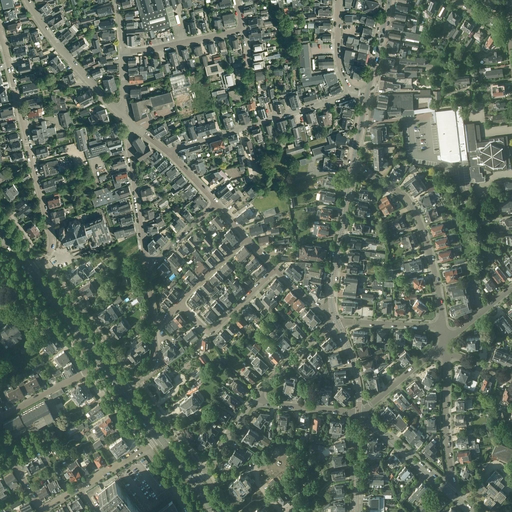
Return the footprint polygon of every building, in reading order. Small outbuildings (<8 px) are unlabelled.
[(1,0),(4,9),(9,8),(14,6),(14,8),(21,6),(20,3),(15,5),(13,5),(13,3),(14,3),(13,0),(1,0)] [(122,0),(124,8),(132,6),(131,2),(133,1),(132,0),(122,0)] [(172,34),(170,24),(165,7),(182,2),(184,8),(192,6),(190,0),(135,0),(144,29),(145,32),(151,30),(154,39),(172,34)] [(356,8),(376,13),(377,8),(378,3),(377,3),(365,0),(365,1),(362,0),(350,0),(351,1),(352,1),(354,2),(353,7),(356,8)] [(430,11),(431,10),(434,11),(437,3),(433,1),(433,0),(429,0),(430,0),(429,0),(427,0),(427,3),(428,3),(428,4),(426,10),(426,11),(429,12),(430,11)] [(484,0),(483,1),(488,4),(488,5),(491,7),(492,7),(494,8),(496,5),(494,3),(495,0),(484,0)] [(397,3),(396,3),(395,6),(396,7),(395,9),(404,11),(403,12),(407,13),(408,9),(410,10),(411,6),(405,5),(397,3)] [(45,5),(39,9),(40,11),(43,15),(43,14),(44,16),(50,12),(52,11),(47,4),(45,5)] [(442,5),(442,6),(437,13),(438,14),(437,16),(441,18),(443,16),(448,8),(442,5)] [(87,11),(88,15),(98,12),(99,16),(112,13),(111,7),(107,8),(107,6),(104,7),(104,8),(97,10),(96,9),(90,10),(87,11)] [(5,12),(7,20),(14,18),(17,17),(15,9),(11,10),(9,10),(5,12)] [(132,11),(125,12),(126,20),(133,19),(133,16),(135,16),(135,11),(132,12),(132,11)] [(394,12),(392,18),(402,20),(404,20),(408,21),(408,22),(416,24),(417,20),(408,18),(409,16),(405,16),(406,14),(403,14),(403,13),(394,12)] [(454,14),(451,12),(447,19),(456,24),(460,16),(457,15),(455,13),(454,14)] [(233,13),(226,14),(229,26),(236,25),(234,16),(233,13)] [(60,14),(54,18),(48,22),(50,26),(64,17),(62,14),(61,15),(60,14)] [(194,21),(194,20),(196,20),(195,15),(192,16),(193,20),(187,21),(188,22),(185,23),(186,29),(189,29),(189,33),(191,33),(196,32),(195,27),(196,27),(195,24),(195,23),(194,21)] [(59,25),(61,24),(66,20),(64,17),(50,26),(53,29),(59,25)] [(105,20),(105,21),(104,21),(104,20),(102,20),(101,20),(101,21),(100,21),(101,28),(99,28),(99,30),(106,28),(106,27),(107,27),(111,26),(114,26),(113,19),(113,18),(108,19),(109,20),(108,20),(107,19),(105,19),(105,20)] [(253,20),(249,20),(249,23),(248,23),(249,26),(250,26),(250,27),(258,25),(261,24),(259,18),(256,19),(256,18),(253,19),(253,20)] [(202,19),(198,19),(201,30),(207,29),(206,25),(207,25),(206,25),(206,22),(203,22),(202,19)] [(465,20),(461,28),(465,31),(464,33),(467,35),(468,33),(469,33),(473,25),(470,23),(469,22),(468,22),(465,20)] [(10,32),(13,31),(14,35),(18,34),(16,26),(18,26),(21,25),(21,22),(17,23),(17,21),(14,22),(14,24),(8,25),(10,32)] [(401,23),(393,22),(391,22),(391,25),(392,26),(391,28),(400,30),(402,30),(404,24),(401,23)] [(361,40),(360,43),(368,44),(370,36),(371,36),(372,29),(364,27),(362,34),(361,37),(360,37),(360,40),(361,40)] [(66,30),(58,37),(65,44),(68,41),(67,40),(74,35),(73,34),(76,32),(71,28),(69,29),(66,31),(66,30)] [(448,36),(450,38),(456,29),(453,28),(448,36)] [(460,31),(457,29),(452,38),(452,39),(453,40),(454,39),(454,40),(460,31)] [(485,34),(480,30),(477,33),(476,33),(474,36),(481,41),(483,38),(483,37),(485,34)] [(33,39),(34,42),(41,39),(43,38),(42,35),(40,36),(40,35),(38,31),(31,33),(30,31),(28,32),(29,36),(30,37),(31,40),(33,39)] [(102,31),(102,36),(103,40),(106,39),(106,40),(115,39),(115,34),(114,31),(102,31)] [(389,37),(405,40),(419,43),(419,41),(428,42),(429,36),(426,35),(415,33),(406,32),(401,31),(401,33),(390,31),(389,37)] [(28,38),(28,36),(27,32),(22,34),(22,35),(11,37),(13,45),(24,43),(23,39),(28,38)] [(127,44),(136,44),(136,43),(140,43),(140,39),(143,39),(143,38),(145,37),(144,33),(139,33),(139,35),(136,35),(127,36),(127,40),(127,44)] [(368,45),(368,44),(360,43),(358,42),(359,39),(354,38),(348,37),(347,41),(346,41),(346,47),(351,48),(352,44),(354,45),(354,48),(358,50),(358,51),(362,52),(363,51),(367,52),(368,45)] [(469,48),(474,39),(470,37),(465,45),(469,48)] [(496,40),(490,37),(489,39),(488,41),(487,41),(484,46),(486,48),(488,45),(491,48),(494,44),(496,45),(498,42),(496,40)] [(234,50),(241,48),(240,44),(239,45),(238,39),(235,39),(234,38),(232,39),(232,40),(231,40),(233,48),(234,50)] [(87,45),(86,43),(85,42),(83,39),(79,42),(78,41),(69,48),(74,55),(83,49),(83,48),(87,45)] [(224,41),(218,42),(220,49),(221,52),(227,51),(226,48),(224,41)] [(206,48),(208,47),(209,52),(210,52),(211,54),(216,53),(216,51),(217,51),(216,48),(215,48),(214,43),(205,45),(206,48)] [(254,51),(263,49),(266,49),(265,43),(253,45),(253,46),(253,48),(253,50),(254,49),(254,51)] [(328,85),(323,74),(311,77),(310,67),(308,44),(303,44),(298,45),(300,68),(301,72),(302,78),(303,86),(319,83),(321,89),(322,88),(328,85)] [(112,45),(105,47),(107,51),(105,51),(106,55),(108,54),(108,55),(112,54),(112,53),(117,51),(116,48),(114,45),(113,46),(112,45)] [(18,47),(14,48),(15,51),(14,51),(15,54),(16,57),(20,56),(22,55),(23,57),(25,57),(25,56),(26,55),(26,54),(27,54),(25,46),(18,48),(18,47)] [(201,46),(193,47),(195,55),(203,54),(201,46)] [(187,49),(181,50),(183,58),(186,58),(186,60),(187,60),(189,69),(194,68),(192,59),(190,59),(189,57),(187,49)] [(402,49),(400,53),(399,56),(404,57),(405,57),(406,54),(409,54),(410,53),(410,51),(409,50),(402,49)] [(355,60),(357,52),(352,50),(351,51),(345,50),(344,58),(345,58),(344,61),(353,63),(354,59),(355,60)] [(488,58),(489,63),(496,62),(496,61),(501,61),(501,55),(499,55),(498,51),(494,52),(495,55),(488,56),(488,58)] [(254,60),(263,58),(266,58),(264,52),(253,54),(253,55),(252,55),(252,57),(253,59),(254,59),(254,60)] [(367,54),(357,52),(355,60),(357,60),(356,61),(360,62),(361,61),(365,62),(367,54)] [(53,66),(61,61),(60,59),(57,56),(50,61),(50,62),(48,63),(50,66),(52,64),(53,66)] [(92,56),(82,60),(86,67),(92,64),(94,67),(99,65),(98,61),(95,62),(92,56)] [(153,57),(150,58),(152,66),(153,66),(153,68),(156,68),(155,65),(159,65),(158,61),(157,61),(156,57),(155,56),(153,57)] [(398,65),(395,65),(395,64),(395,62),(394,61),(394,60),(385,58),(382,71),(387,72),(388,68),(390,68),(389,71),(396,72),(398,65)] [(61,61),(53,66),(54,67),(51,69),(54,73),(57,71),(64,65),(62,62),(61,61)] [(254,69),(263,67),(265,67),(264,61),(253,63),(253,64),(252,64),(252,66),(253,68),(254,69)] [(344,61),(345,64),(347,73),(351,74),(350,77),(355,78),(359,79),(361,77),(363,69),(363,68),(363,67),(360,66),(360,68),(353,66),(353,63),(344,61)] [(22,63),(22,64),(18,64),(20,73),(31,70),(29,62),(25,63),(25,62),(22,63)] [(104,66),(107,66),(108,71),(113,71),(117,70),(117,65),(110,65),(110,66),(108,66),(108,62),(106,62),(101,63),(101,65),(104,65),(104,66)] [(221,62),(205,66),(207,75),(224,71),(221,62)] [(168,63),(161,64),(163,71),(164,73),(170,71),(168,63)] [(140,72),(140,67),(137,67),(137,66),(128,67),(129,74),(138,73),(138,72),(140,72)] [(100,68),(92,72),(94,78),(95,77),(95,79),(99,78),(99,76),(102,74),(104,73),(102,68),(100,69),(100,68)] [(405,76),(413,77),(416,77),(416,72),(417,72),(417,69),(404,68),(404,72),(404,73),(397,73),(382,71),(380,81),(379,86),(387,87),(392,88),(392,89),(396,90),(397,89),(399,89),(410,89),(411,90),(413,89),(413,88),(413,86),(413,84),(412,84),(411,78),(404,78),(405,76)] [(157,71),(154,72),(156,79),(164,77),(162,69),(159,70),(159,69),(157,70),(157,71)] [(219,76),(221,75),(222,81),(234,78),(233,72),(224,74),(223,71),(218,73),(219,76)] [(256,73),(257,80),(265,78),(264,71),(256,73)] [(323,74),(328,85),(329,85),(338,81),(334,72),(323,74)] [(65,76),(62,77),(64,82),(67,81),(68,84),(68,85),(76,82),(72,73),(65,76)] [(186,87),(191,86),(187,73),(170,77),(173,90),(186,86),(186,87)] [(143,82),(142,76),(142,75),(142,74),(134,75),(134,76),(130,76),(130,79),(128,79),(128,82),(130,82),(130,83),(138,82),(143,82)] [(105,80),(104,80),(106,91),(116,88),(113,78),(112,75),(109,75),(110,78),(108,79),(107,77),(104,78),(105,80)] [(469,76),(461,77),(454,77),(455,84),(458,84),(458,87),(462,87),(467,87),(467,83),(470,83),(470,82),(471,82),(471,79),(469,79),(469,76)] [(236,84),(234,78),(222,81),(224,89),(227,88),(227,86),(236,84)] [(27,84),(22,85),(25,95),(38,92),(36,82),(27,84)] [(329,85),(328,85),(322,88),(323,91),(327,89),(329,93),(341,86),(339,83),(330,87),(329,85)] [(492,86),(490,86),(491,95),(493,94),(494,95),(499,94),(499,96),(503,96),(502,94),(503,93),(504,92),(504,90),(503,89),(502,89),(502,86),(496,87),(496,85),(492,86)] [(194,116),(193,110),(186,87),(186,86),(173,90),(172,91),(178,115),(179,116),(180,118),(180,120),(194,116)] [(342,89),(341,86),(329,93),(323,95),(324,98),(330,96),(331,97),(333,95),(333,96),(342,91),(342,89)] [(141,99),(141,96),(141,94),(148,92),(147,87),(139,88),(139,89),(130,89),(131,96),(135,96),(135,99),(137,99),(141,99)] [(229,91),(232,103),(240,101),(244,100),(242,88),(238,89),(236,89),(229,91)] [(74,99),(76,104),(91,96),(89,91),(77,97),(78,98),(74,99)] [(159,110),(168,108),(166,103),(173,101),(170,91),(160,94),(151,96),(150,98),(131,102),(132,106),(135,115),(134,116),(139,124),(146,120),(149,119),(150,120),(153,118),(151,116),(150,112),(148,108),(153,106),(154,106),(156,111),(159,110)] [(292,92),(296,107),(300,106),(299,101),(297,94),(296,91),(292,92)] [(310,96),(312,102),(318,100),(316,94),(315,91),(309,93),(310,96)] [(287,93),(288,96),(291,108),(296,107),(292,92),(291,92),(287,93)] [(227,104),(231,103),(229,93),(218,95),(219,100),(225,98),(227,104)] [(378,107),(414,106),(413,93),(388,94),(388,95),(387,95),(387,96),(379,95),(378,100),(379,100),(379,101),(378,101),(377,105),(378,106),(378,107)] [(93,100),(91,96),(76,104),(78,107),(79,106),(82,105),(82,106),(83,105),(84,107),(93,103),(92,101),(93,100)] [(266,113),(265,108),(266,108),(264,103),(265,103),(268,102),(267,100),(266,96),(263,97),(263,96),(258,97),(260,105),(264,117),(267,116),(266,113)] [(31,106),(31,109),(35,109),(43,107),(42,103),(37,105),(36,98),(26,100),(27,107),(31,106)] [(277,113),(281,112),(278,101),(277,99),(272,100),(274,106),(275,105),(277,113)] [(342,103),(339,104),(338,107),(342,107),(343,106),(344,106),(348,107),(354,108),(355,101),(354,99),(353,99),(350,100),(345,102),(342,103)] [(493,104),(494,107),(493,107),(494,111),(497,111),(497,110),(497,109),(498,110),(500,110),(501,109),(505,109),(505,108),(506,108),(506,106),(505,105),(505,102),(499,103),(499,102),(496,102),(496,103),(493,104)] [(59,109),(60,113),(66,112),(66,108),(65,104),(57,105),(58,108),(58,109),(59,109)] [(435,117),(440,154),(460,152),(459,151),(463,151),(463,156),(467,156),(461,105),(454,106),(454,109),(435,111),(435,117)] [(401,115),(414,115),(414,106),(378,107),(378,109),(377,108),(374,108),(372,117),(373,118),(384,119),(383,119),(384,119),(389,119),(389,118),(388,116),(401,115)] [(42,108),(38,109),(30,110),(30,113),(29,113),(30,118),(39,116),(39,115),(42,115),(41,111),(43,111),(42,108)] [(343,109),(341,108),(340,112),(343,113),(342,116),(351,118),(351,117),(352,117),(352,115),(351,114),(352,111),(347,110),(347,109),(343,108),(343,109)] [(97,114),(91,116),(93,123),(99,121),(100,123),(109,120),(105,109),(96,112),(97,114)] [(13,111),(0,113),(0,119),(3,119),(15,116),(13,111)] [(66,112),(60,113),(63,127),(72,125),(69,111),(66,112)] [(246,112),(242,113),(245,122),(249,121),(249,120),(251,120),(250,116),(249,117),(248,114),(247,114),(246,112)] [(209,124),(211,132),(217,130),(214,122),(212,123),(210,118),(212,117),(211,113),(206,115),(209,124)] [(228,113),(222,115),(225,124),(224,125),(224,127),(225,127),(226,127),(226,129),(234,126),(231,117),(230,117),(229,114),(228,113)] [(313,124),(310,113),(305,114),(308,123),(309,126),(313,124)] [(329,114),(324,115),(326,124),(332,122),(329,114)] [(326,124),(324,115),(318,117),(321,125),(326,124)] [(499,115),(493,116),(493,122),(499,122),(499,123),(500,123),(500,122),(507,121),(506,115),(499,115)] [(302,142),(298,127),(296,127),(296,126),(294,118),(288,119),(290,129),(292,128),(294,137),(295,143),(296,146),(302,145),(302,142)] [(350,119),(343,118),(341,127),(349,128),(350,119)] [(202,123),(201,120),(198,121),(199,126),(197,127),(198,130),(200,135),(206,134),(202,123)] [(202,123),(206,134),(211,132),(209,124),(205,125),(205,122),(204,120),(201,120),(202,123)] [(283,121),(277,123),(279,128),(278,128),(278,130),(279,133),(286,131),(284,125),(287,124),(286,120),(283,121)] [(33,136),(56,132),(55,127),(46,129),(46,128),(46,127),(45,121),(41,122),(42,125),(36,126),(36,129),(32,130),(33,134),(33,136)] [(7,125),(4,126),(5,131),(8,131),(16,129),(16,128),(16,126),(15,126),(15,123),(7,125)] [(155,134),(167,127),(165,123),(163,124),(162,124),(152,130),(155,134)] [(480,141),(480,134),(479,126),(474,127),(474,123),(464,124),(469,160),(470,160),(471,167),(469,167),(471,178),(473,178),(475,179),(475,182),(485,181),(485,177),(482,177),(482,173),(480,173),(479,166),(481,166),(481,167),(489,170),(507,168),(507,170),(511,169),(511,168),(511,166),(511,155),(509,155),(509,149),(510,149),(508,136),(489,138),(489,140),(480,141)] [(276,135),(274,136),(273,133),(274,133),(271,124),(265,126),(268,134),(270,134),(271,137),(272,137),(274,143),(278,141),(277,138),(276,135)] [(104,135),(118,130),(116,125),(108,128),(108,129),(107,130),(108,131),(103,132),(104,135)] [(193,125),(187,127),(188,132),(190,139),(196,137),(194,130),(193,125)] [(298,127),(302,142),(307,140),(304,126),(298,127)] [(84,135),(87,134),(85,127),(74,130),(79,151),(87,149),(84,135)] [(167,127),(155,134),(157,138),(167,133),(168,135),(171,133),(169,131),(167,127)] [(264,136),(262,137),(261,134),(260,128),(256,129),(252,131),(254,136),(255,136),(256,139),(257,139),(258,144),(261,143),(266,142),(264,136)] [(323,130),(315,133),(317,139),(324,136),(323,130)] [(48,138),(48,137),(51,136),(51,134),(56,133),(56,132),(33,136),(34,138),(35,143),(41,141),(42,144),(45,143),(45,140),(48,140),(48,138)] [(346,132),(344,132),(344,133),(342,132),(342,135),(343,135),(343,136),(340,135),(340,133),(338,133),(337,134),(336,135),(334,135),(333,136),(330,136),(330,139),(333,139),(335,139),(336,139),(336,142),(345,144),(345,143),(346,143),(346,141),(345,140),(346,139),(346,137),(347,136),(348,133),(347,132),(346,132)] [(10,135),(6,136),(8,142),(11,141),(19,139),(18,138),(19,138),(19,136),(18,136),(17,133),(10,135)] [(68,138),(67,133),(56,135),(58,141),(68,138)] [(167,143),(178,137),(176,133),(165,139),(167,143)] [(228,137),(230,144),(231,145),(235,144),(234,142),(239,141),(237,134),(234,135),(231,136),(230,136),(228,137)] [(139,137),(136,139),(133,140),(134,142),(133,143),(138,150),(135,152),(140,160),(146,156),(149,154),(153,152),(148,144),(145,146),(143,142),(141,138),(140,138),(139,137)] [(169,147),(174,145),(181,141),(178,137),(167,143),(169,147)] [(103,154),(107,153),(108,156),(122,152),(122,150),(123,150),(123,146),(122,146),(121,144),(122,144),(122,140),(121,140),(121,139),(112,142),(111,140),(89,147),(91,154),(102,151),(103,154)] [(216,141),(219,148),(225,147),(224,145),(222,139),(221,139),(219,139),(219,140),(216,141)] [(254,154),(250,140),(244,142),(247,152),(248,152),(249,155),(254,154)] [(219,148),(216,141),(214,142),(213,141),(212,142),(211,142),(210,143),(213,150),(219,148)] [(12,144),(8,145),(10,151),(13,150),(21,148),(21,147),(21,145),(20,145),(19,142),(12,144)] [(336,144),(335,144),(335,143),(324,146),(326,152),(335,149),(335,147),(336,147),(336,144)] [(201,150),(200,145),(189,149),(189,148),(181,151),(179,152),(181,157),(191,154),(191,153),(201,150)] [(225,150),(220,151),(220,154),(229,151),(228,145),(228,146),(225,147),(225,148),(224,148),(225,150)] [(302,145),(296,146),(286,149),(287,155),(304,150),(303,145),(302,145)] [(324,146),(324,145),(312,149),(314,155),(326,152),(324,146)] [(242,147),(237,149),(239,157),(238,157),(240,164),(246,162),(244,155),(244,156),(242,147)] [(338,149),(335,149),(335,152),(337,152),(336,156),(343,157),(345,150),(338,149)] [(14,154),(11,155),(12,158),(13,161),(15,161),(24,159),(23,158),(24,157),(23,156),(23,155),(22,152),(17,154),(16,153),(13,153),(14,154)] [(149,154),(146,156),(140,160),(142,163),(145,160),(148,163),(150,161),(150,162),(153,164),(163,157),(162,155),(160,153),(159,155),(156,152),(150,156),(149,154)] [(325,158),(325,157),(328,157),(327,152),(304,159),(306,164),(325,158)] [(333,159),(332,159),(325,158),(323,170),(333,172),(333,170),(337,170),(337,169),(341,169),(341,164),(342,164),(342,160),(338,160),(339,158),(333,157),(333,159)] [(116,159),(112,160),(115,168),(126,165),(124,159),(117,161),(116,159)] [(387,159),(384,159),(374,160),(374,168),(384,168),(384,167),(387,167),(387,162),(387,159)] [(47,163),(39,165),(42,176),(49,174),(49,175),(60,173),(57,160),(47,162),(47,163)] [(160,165),(158,167),(157,167),(162,173),(165,170),(172,164),(170,161),(168,163),(166,160),(160,164),(160,165)] [(203,162),(200,162),(199,163),(192,165),(193,168),(193,170),(204,167),(203,162)] [(169,181),(172,179),(180,173),(174,166),(166,173),(168,175),(166,177),(169,181)] [(144,177),(148,174),(150,177),(152,180),(158,176),(152,167),(151,167),(152,169),(150,170),(149,170),(146,172),(142,175),(144,177)] [(398,169),(395,167),(393,169),(389,176),(390,177),(390,178),(391,179),(393,178),(395,180),(397,176),(398,177),(401,173),(400,173),(402,171),(398,169)] [(27,171),(20,176),(23,181),(31,177),(27,171)] [(221,177),(219,174),(216,177),(213,173),(207,179),(211,184),(216,179),(217,180),(221,177)] [(411,187),(421,180),(416,173),(414,175),(405,181),(405,182),(403,183),(406,186),(407,185),(408,185),(409,184),(411,187)] [(181,174),(175,179),(174,181),(179,187),(180,186),(181,186),(187,181),(181,174)] [(62,176),(58,177),(54,178),(43,182),(46,191),(57,188),(60,187),(58,182),(55,183),(55,182),(63,179),(62,176)] [(121,184),(120,182),(121,182),(122,183),(123,182),(124,181),(128,180),(128,179),(127,176),(114,179),(113,179),(115,185),(121,184)] [(322,185),(324,186),(326,186),(336,188),(336,187),(336,186),(338,178),(337,178),(328,177),(327,176),(327,180),(323,179),(322,185)] [(272,182),(273,190),(282,188),(280,180),(272,182)] [(426,187),(421,180),(411,187),(414,191),(413,191),(413,193),(414,194),(415,195),(424,189),(424,188),(426,187)] [(505,184),(502,184),(503,185),(501,185),(501,181),(495,182),(496,187),(501,186),(502,190),(506,190),(507,190),(509,190),(509,189),(511,189),(511,182),(508,183),(508,182),(505,182),(505,184)] [(494,182),(491,182),(495,198),(476,205),(474,184),(471,185),(473,209),(498,199),(494,182)] [(3,191),(2,192),(8,200),(10,199),(10,200),(15,196),(14,196),(19,192),(13,183),(8,187),(7,187),(3,190),(3,191)] [(190,184),(183,190),(179,194),(185,201),(196,191),(190,184)] [(254,185),(246,191),(251,197),(252,197),(252,198),(260,192),(259,191),(254,185)] [(360,193),(359,198),(368,200),(369,200),(372,200),(373,196),(370,195),(371,190),(365,189),(366,186),(361,185),(361,188),(360,188),(360,192),(360,193)] [(95,196),(91,197),(95,207),(119,198),(131,194),(128,186),(119,190),(115,191),(116,194),(112,195),(110,190),(105,192),(95,196)] [(180,187),(172,192),(174,196),(180,192),(179,191),(183,189),(182,186),(180,187)] [(231,186),(228,188),(226,186),(217,194),(220,197),(229,189),(231,191),(234,189),(231,186)] [(229,189),(220,197),(222,200),(226,197),(229,201),(233,197),(236,200),(240,196),(236,191),(238,190),(236,187),(234,189),(231,191),(229,189)] [(150,188),(141,190),(143,200),(153,198),(150,188)] [(321,191),(320,195),(319,200),(324,201),(324,203),(328,204),(328,202),(333,203),(334,203),(334,202),(334,200),(335,196),(335,194),(335,193),(325,191),(321,191)] [(420,203),(431,200),(433,199),(432,198),(435,197),(433,192),(431,193),(431,192),(428,194),(419,198),(420,201),(420,203)] [(55,194),(56,196),(54,196),(55,197),(48,199),(50,208),(61,205),(59,196),(59,193),(55,194)] [(194,208),(203,199),(200,195),(193,201),(195,203),(192,206),(194,208)] [(431,200),(420,203),(421,204),(422,207),(428,205),(428,206),(436,203),(435,200),(439,199),(443,198),(442,195),(434,198),(434,199),(431,200)] [(386,196),(381,199),(382,202),(379,204),(382,208),(385,213),(387,212),(388,212),(389,214),(392,212),(391,210),(394,208),(393,208),(395,207),(395,205),(394,204),(393,203),(391,204),(390,202),(391,201),(391,200),(390,199),(389,199),(388,199),(386,196)] [(169,202),(165,197),(157,202),(160,208),(169,202)] [(25,199),(15,207),(18,211),(18,212),(20,216),(21,215),(22,217),(26,214),(25,212),(32,207),(32,206),(33,205),(31,203),(30,204),(30,203),(29,204),(25,199)] [(203,199),(194,208),(196,210),(199,207),(201,209),(207,203),(203,199)] [(129,201),(118,206),(117,205),(111,207),(113,212),(115,211),(130,206),(129,201)] [(508,212),(511,211),(511,202),(511,201),(502,202),(503,210),(507,210),(508,212)] [(366,216),(369,217),(370,213),(369,213),(370,209),(367,209),(367,208),(368,206),(358,204),(357,210),(356,210),(355,214),(356,215),(355,217),(360,218),(360,215),(366,216)] [(130,206),(115,211),(116,214),(120,213),(121,214),(132,210),(130,206)] [(435,207),(426,211),(427,214),(428,217),(429,220),(430,220),(430,222),(434,220),(433,219),(439,217),(435,207)] [(58,209),(58,211),(56,212),(56,211),(51,212),(54,222),(58,221),(58,220),(66,218),(63,210),(61,211),(60,208),(58,209)] [(263,212),(265,218),(276,214),(274,208),(263,212)] [(332,210),(322,208),(321,211),(318,210),(316,218),(320,219),(320,218),(321,218),(331,220),(332,210)] [(154,209),(151,209),(144,210),(145,218),(153,217),(155,216),(154,209)] [(180,216),(177,213),(174,209),(172,211),(177,216),(173,219),(174,220),(172,222),(174,224),(173,224),(178,230),(182,226),(185,224),(179,217),(180,216)] [(185,209),(183,211),(180,213),(182,215),(188,221),(191,218),(190,217),(192,216),(187,210),(185,209)] [(246,210),(237,217),(242,224),(251,217),(246,210)] [(89,236),(88,236),(91,241),(92,243),(94,244),(96,244),(97,248),(113,242),(108,229),(108,228),(107,226),(106,226),(101,212),(83,219),(85,224),(85,225),(89,236)] [(118,219),(119,222),(132,218),(131,214),(120,218),(118,219)] [(394,220),(395,222),(393,222),(394,223),(393,224),(394,226),(395,225),(396,225),(404,221),(405,221),(404,219),(402,214),(397,217),(398,218),(394,220)] [(209,229),(221,219),(218,215),(211,220),(213,222),(207,227),(209,229)] [(274,220),(273,216),(264,219),(265,223),(261,224),(250,227),(251,231),(265,228),(267,227),(266,224),(275,221),(274,220)] [(160,217),(157,219),(155,220),(159,226),(164,222),(162,220),(160,217)] [(134,223),(132,218),(119,222),(120,227),(123,226),(134,223)] [(225,223),(221,219),(209,229),(211,231),(217,227),(218,229),(225,223)] [(501,227),(503,227),(504,230),(511,228),(511,219),(506,220),(506,223),(503,224),(501,224),(501,227)] [(88,236),(89,236),(85,225),(84,224),(81,225),(81,224),(80,225),(80,222),(75,220),(70,222),(68,227),(67,227),(65,228),(64,227),(60,228),(62,236),(61,237),(62,241),(63,241),(64,241),(66,244),(67,247),(67,246),(68,248),(68,249),(69,249),(70,249),(71,248),(71,247),(70,245),(74,244),(79,246),(84,244),(86,240),(86,239),(86,237),(88,236)] [(396,225),(395,225),(398,232),(403,229),(402,228),(407,226),(406,225),(404,221),(396,225)] [(363,232),(366,232),(369,233),(370,227),(364,226),(364,224),(360,223),(360,224),(354,223),(354,225),(353,230),(352,232),(359,234),(359,231),(363,232)] [(27,229),(32,236),(35,234),(37,236),(40,234),(38,232),(39,231),(34,224),(27,229)] [(157,227),(156,227),(156,224),(152,224),(152,225),(146,226),(147,234),(155,233),(158,233),(157,227)] [(432,233),(433,234),(434,235),(445,231),(443,224),(431,227),(432,230),(431,231),(432,233)] [(124,238),(123,235),(135,232),(134,225),(123,228),(114,231),(117,237),(118,241),(124,238)] [(329,227),(314,225),(313,234),(319,235),(318,237),(321,238),(322,236),(328,237),(329,227)] [(264,232),(263,232),(268,230),(267,227),(265,228),(251,231),(252,236),(264,232)] [(223,239),(223,240),(225,242),(234,234),(230,229),(224,234),(226,237),(223,239)] [(191,236),(188,239),(194,245),(197,243),(196,242),(198,241),(199,243),(201,241),(200,239),(195,233),(191,237),(191,236)] [(235,235),(234,234),(225,242),(227,244),(230,241),(233,245),(238,241),(238,239),(235,235)] [(155,241),(157,243),(161,246),(167,241),(168,239),(166,236),(164,238),(162,235),(162,236),(158,239),(157,240),(156,240),(156,239),(154,237),(154,238),(156,240),(155,241)] [(206,236),(202,238),(209,246),(212,243),(206,236)] [(271,236),(268,236),(259,238),(260,245),(270,243),(269,242),(272,242),(272,239),(272,237),(271,238),(271,236)] [(436,246),(437,247),(437,248),(449,244),(447,237),(435,240),(436,243),(435,244),(436,246)] [(153,239),(148,244),(149,250),(157,243),(155,241),(154,241),(153,239)] [(361,240),(351,239),(351,243),(351,247),(360,248),(362,249),(363,244),(366,244),(370,244),(370,245),(374,246),(375,240),(366,239),(365,241),(361,241),(361,240)] [(227,244),(225,242),(223,240),(220,243),(221,244),(219,246),(225,253),(230,249),(226,245),(227,244)] [(157,243),(149,250),(149,252),(152,255),(153,254),(153,255),(155,253),(155,252),(159,249),(161,247),(160,247),(161,246),(157,243)] [(186,243),(184,244),(180,247),(176,249),(183,256),(186,253),(187,252),(188,253),(190,251),(189,250),(189,249),(187,246),(188,245),(186,243)] [(326,250),(320,249),(321,246),(316,245),(315,246),(314,245),(314,247),(300,244),(299,248),(301,249),(299,258),(308,259),(308,257),(318,258),(324,259),(326,250)] [(244,246),(241,249),(235,254),(236,255),(234,257),(237,260),(242,254),(241,253),(246,248),(244,246)] [(212,253),(218,259),(223,255),(217,249),(215,250),(214,248),(212,250),(213,252),(212,253)] [(242,254),(237,260),(238,261),(241,259),(242,261),(245,258),(250,253),(246,248),(241,253),(242,254)] [(439,259),(441,260),(441,261),(453,257),(451,250),(439,253),(440,256),(439,257),(439,259)] [(350,256),(349,258),(349,260),(358,261),(360,261),(362,254),(359,253),(349,252),(349,255),(350,256)] [(173,253),(170,256),(180,267),(185,262),(179,256),(178,258),(173,253)] [(490,253),(488,255),(494,262),(496,260),(490,253)] [(205,260),(211,266),(215,262),(210,256),(208,258),(206,256),(205,255),(203,257),(206,260),(205,260)] [(173,272),(176,270),(177,269),(180,267),(170,256),(167,259),(172,264),(170,266),(172,268),(171,269),(173,272)] [(199,265),(195,269),(200,275),(208,269),(202,263),(200,261),(202,259),(201,258),(199,256),(194,260),(196,262),(198,261),(199,262),(197,264),(199,265)] [(246,265),(248,268),(250,270),(256,265),(257,266),(260,263),(259,262),(254,257),(246,265)] [(409,262),(407,263),(409,271),(411,270),(417,269),(418,271),(422,270),(421,268),(422,268),(421,263),(420,259),(409,262)] [(287,273),(290,276),(300,266),(301,265),(301,262),(295,262),(295,265),(296,266),(294,268),(290,264),(285,271),(287,273)] [(163,263),(157,269),(159,271),(163,275),(165,277),(167,275),(165,272),(169,269),(163,263)] [(224,266),(230,272),(232,269),(226,263),(224,266)] [(306,263),(305,269),(322,272),(323,268),(318,267),(316,267),(316,265),(312,265),(312,266),(311,266),(311,263),(306,263)] [(357,265),(347,264),(347,268),(348,268),(347,272),(356,273),(358,274),(360,266),(357,266),(357,265)] [(126,265),(120,266),(121,270),(122,270),(124,284),(131,282),(129,269),(127,269),(126,265)] [(230,272),(224,266),(223,265),(220,268),(226,275),(230,272)] [(262,265),(252,274),(257,278),(266,269),(262,265)] [(99,266),(96,268),(89,273),(85,268),(81,271),(78,267),(69,274),(76,284),(86,276),(87,279),(98,271),(101,268),(99,266)] [(302,268),(300,266),(290,276),(294,279),(297,282),(302,276),(302,275),(299,272),(302,268)] [(499,268),(498,266),(495,269),(497,271),(496,271),(495,271),(494,271),(493,270),(490,272),(492,274),(491,275),(498,283),(502,279),(503,280),(504,280),(506,278),(506,277),(499,268)] [(450,269),(445,270),(445,271),(443,271),(444,275),(446,275),(447,275),(448,281),(458,278),(457,273),(462,272),(461,267),(456,268),(452,269),(450,269)] [(322,276),(322,272),(305,269),(304,277),(309,278),(310,278),(310,277),(321,278),(322,276)] [(188,281),(191,284),(194,282),(194,281),(198,278),(192,272),(191,272),(190,270),(185,275),(186,277),(183,280),(186,283),(188,281)] [(214,275),(210,279),(215,285),(216,285),(217,287),(217,286),(220,284),(218,282),(219,281),(220,281),(221,282),(224,279),(223,278),(217,272),(213,275),(214,275)] [(492,281),(488,276),(485,278),(487,280),(484,282),(487,286),(486,288),(488,291),(490,290),(492,290),(493,288),(493,287),(495,286),(492,281)] [(230,280),(242,292),(245,289),(239,284),(236,280),(235,281),(233,278),(234,277),(232,279),(230,280)] [(246,277),(241,281),(246,286),(250,282),(246,277)] [(303,284),(306,284),(306,286),(307,290),(309,293),(311,292),(316,301),(320,298),(324,296),(323,295),(324,294),(321,290),(322,284),(320,284),(321,279),(314,278),(314,279),(310,278),(309,278),(304,277),(303,284)] [(346,282),(346,286),(359,288),(360,279),(357,279),(357,278),(345,277),(345,281),(346,282)] [(410,279),(408,280),(408,284),(410,283),(410,284),(413,284),(413,283),(414,283),(415,287),(418,286),(418,289),(423,288),(422,286),(425,285),(424,280),(423,278),(417,279),(417,277),(410,279)] [(383,279),(373,278),(372,286),(382,288),(383,279)] [(80,291),(82,292),(83,291),(87,297),(93,293),(95,292),(99,290),(100,289),(94,279),(91,281),(80,287),(79,289),(80,291)] [(266,292),(269,295),(280,282),(278,280),(278,281),(276,279),(269,287),(270,288),(266,292)] [(228,282),(231,285),(234,289),(233,290),(238,296),(242,292),(230,280),(229,281),(228,282)] [(470,281),(465,283),(461,283),(448,286),(446,287),(447,291),(449,291),(450,291),(451,297),(463,294),(464,297),(462,297),(463,304),(462,304),(450,308),(452,312),(451,313),(452,315),(453,316),(455,315),(455,316),(467,311),(467,312),(472,310),(471,306),(475,303),(470,281)] [(206,282),(201,286),(207,293),(210,291),(214,295),(217,292),(213,288),(212,289),(206,282)] [(280,282),(269,295),(272,297),(276,293),(277,295),(280,292),(279,290),(280,289),(281,289),(282,289),(284,288),(283,288),(283,287),(283,286),(283,285),(281,283),(280,282)] [(359,288),(346,286),(345,290),(344,290),(343,295),(355,296),(358,296),(359,288)] [(170,293),(175,298),(179,293),(174,288),(170,293)] [(95,292),(93,293),(95,296),(87,301),(91,309),(108,299),(104,291),(97,295),(95,292)] [(191,297),(192,298),(196,303),(202,298),(196,291),(194,293),(195,294),(191,297)] [(224,296),(231,303),(235,299),(229,293),(227,291),(223,295),(224,296)] [(286,302),(287,300),(290,303),(293,299),(295,300),(297,298),(296,296),(290,292),(283,300),(286,302)] [(163,294),(171,302),(175,298),(170,293),(168,295),(165,293),(163,294)] [(259,298),(266,305),(271,300),(265,293),(259,298)] [(159,300),(162,302),(166,307),(171,303),(171,302),(163,294),(162,296),(163,297),(159,300)] [(120,296),(113,300),(115,304),(122,300),(120,296)] [(231,303),(224,296),(223,297),(222,296),(219,298),(221,300),(227,307),(231,303)] [(196,303),(192,298),(188,301),(194,309),(199,304),(201,306),(207,301),(205,299),(204,300),(203,299),(202,298),(196,303)] [(273,298),(271,300),(266,305),(270,310),(277,303),(276,301),(273,298)] [(257,299),(252,303),(258,309),(259,310),(261,309),(260,307),(262,305),(257,299)] [(298,299),(293,306),(298,310),(302,306),(303,308),(305,305),(304,304),(304,303),(298,299)] [(361,302),(361,299),(356,299),(356,302),(355,301),(342,300),(342,305),(343,305),(343,310),(343,313),(348,313),(348,310),(349,310),(349,311),(354,311),(354,306),(358,306),(358,302),(361,302)] [(384,302),(383,302),(382,311),(391,311),(392,302),(392,300),(384,299),(384,302)] [(215,300),(210,305),(212,307),(218,313),(219,313),(220,313),(222,312),(221,310),(224,308),(217,302),(215,300)] [(423,304),(418,300),(412,307),(412,308),(414,309),(415,309),(418,312),(422,314),(425,310),(427,312),(429,308),(427,307),(427,306),(424,304),(423,304)] [(401,301),(396,301),(396,304),(395,304),(395,313),(396,314),(398,314),(399,313),(405,313),(408,313),(408,309),(406,309),(406,308),(406,307),(406,304),(405,304),(405,303),(402,303),(402,304),(400,304),(401,301)] [(100,318),(101,319),(116,309),(115,306),(114,306),(112,304),(111,305),(107,307),(108,308),(106,309),(98,314),(100,318)] [(245,308),(246,309),(254,318),(256,320),(258,318),(256,316),(257,316),(255,314),(256,312),(249,305),(245,308)] [(285,313),(277,305),(275,307),(274,308),(282,316),(285,313)] [(116,309),(101,319),(102,321),(105,324),(113,319),(112,318),(114,317),(115,318),(118,316),(119,315),(118,312),(116,309)] [(254,318),(246,309),(243,313),(246,316),(245,317),(248,320),(249,319),(251,321),(254,318),(256,320),(254,318)] [(305,309),(303,311),(317,324),(321,320),(322,318),(320,315),(318,317),(314,313),(312,312),(310,309),(308,312),(305,309)] [(215,318),(215,317),(216,316),(211,311),(210,311),(209,310),(203,315),(205,317),(204,317),(209,322),(210,321),(211,322),(215,318)] [(300,314),(303,317),(302,317),(306,321),(310,325),(309,327),(311,329),(313,328),(317,324),(303,311),(300,314)] [(174,318),(174,319),(180,326),(181,327),(187,323),(179,314),(174,318)] [(239,316),(235,320),(238,323),(237,324),(240,327),(243,325),(245,327),(248,325),(245,322),(239,316)] [(511,332),(511,329),(511,328),(503,316),(499,319),(495,321),(495,322),(493,324),(496,326),(497,325),(500,329),(501,328),(503,332),(507,329),(509,331),(511,333),(511,332)] [(180,326),(174,319),(169,323),(165,326),(170,332),(176,328),(176,329),(180,326)] [(0,338),(4,343),(7,347),(10,344),(23,335),(19,330),(19,329),(16,325),(16,326),(12,320),(0,329),(0,338)] [(123,320),(121,321),(121,320),(115,325),(115,324),(110,328),(112,330),(112,331),(110,332),(113,336),(115,334),(117,337),(121,333),(127,328),(124,324),(125,323),(123,320)] [(259,321),(256,324),(263,332),(266,329),(259,321)] [(294,322),(291,325),(290,324),(285,328),(289,333),(291,331),(297,337),(299,340),(302,337),(301,336),(304,333),(296,324),(294,322)] [(231,324),(226,328),(231,334),(233,336),(238,331),(236,330),(236,329),(231,324)] [(187,342),(189,340),(190,340),(191,339),(193,338),(192,338),(196,335),(192,330),(185,335),(183,337),(187,342)] [(219,335),(226,343),(232,337),(230,335),(229,336),(228,335),(224,331),(219,335)] [(365,332),(354,331),(354,332),(353,332),(353,335),(354,336),(354,340),(354,343),(359,343),(359,340),(364,341),(365,340),(367,340),(367,333),(365,332)] [(386,332),(378,332),(377,341),(381,341),(381,343),(385,343),(385,341),(386,332)] [(397,333),(394,333),(394,337),(396,337),(396,343),(401,343),(401,345),(404,345),(404,343),(405,343),(405,338),(404,338),(404,333),(401,333),(397,332),(397,333)] [(277,334),(272,338),(278,345),(280,343),(283,346),(281,348),(283,350),(285,349),(289,345),(290,346),(290,345),(291,347),(294,344),(292,343),(293,343),(284,333),(280,337),(277,334)] [(41,345),(42,345),(50,339),(50,338),(47,335),(43,338),(42,336),(37,340),(41,345)] [(226,343),(219,335),(213,340),(218,345),(220,347),(224,345),(224,344),(226,343)] [(414,335),(412,335),(411,339),(414,339),(413,343),(419,344),(419,345),(423,346),(423,345),(426,346),(427,342),(426,341),(426,337),(414,335)] [(61,347),(52,336),(50,338),(50,339),(42,345),(43,347),(42,348),(44,352),(46,351),(49,354),(57,348),(58,349),(61,347)] [(139,342),(127,351),(130,354),(128,356),(131,360),(133,358),(136,362),(140,359),(139,358),(141,357),(140,355),(149,348),(143,340),(144,339),(142,337),(138,340),(139,342)] [(331,349),(333,348),(336,344),(333,341),(333,340),(330,337),(326,341),(325,341),(321,345),(324,348),(323,349),(326,351),(328,350),(329,351),(331,349)] [(481,347),(481,343),(481,338),(477,338),(466,339),(466,342),(463,342),(463,344),(464,346),(467,346),(467,349),(477,348),(481,347)] [(252,346),(258,351),(261,348),(255,342),(252,346)] [(23,354),(31,348),(27,343),(20,349),(23,354)] [(160,356),(161,357),(166,362),(167,361),(169,364),(173,361),(172,359),(170,358),(172,357),(174,360),(179,356),(176,353),(176,352),(174,350),(175,349),(174,347),(172,348),(169,345),(169,346),(168,345),(168,344),(161,351),(164,353),(160,356)] [(365,346),(360,347),(360,349),(359,350),(359,352),(359,353),(359,355),(361,356),(361,358),(372,354),(369,346),(365,347),(365,346)] [(497,347),(496,349),(493,355),(492,355),(491,358),(492,358),(492,359),(498,361),(502,352),(503,348),(497,347)] [(271,349),(269,351),(271,353),(269,355),(272,359),(270,361),(273,364),(275,362),(281,357),(279,355),(279,354),(277,352),(276,352),(274,350),(273,351),(271,349)] [(404,350),(398,355),(399,357),(403,362),(401,363),(404,366),(405,364),(406,365),(409,362),(411,362),(413,361),(413,360),(412,360),(413,360),(406,351),(406,352),(404,350)] [(63,351),(53,358),(57,364),(55,366),(57,368),(62,365),(66,363),(65,361),(68,358),(63,351)] [(310,354),(308,357),(309,359),(316,367),(319,364),(321,365),(324,363),(322,361),(323,361),(321,358),(322,357),(316,352),(313,356),(312,356),(310,354)] [(329,356),(327,357),(328,361),(331,360),(332,366),(338,364),(339,366),(343,365),(342,363),(342,362),(341,358),(340,358),(338,352),(329,355),(329,356)] [(508,354),(502,352),(498,361),(504,364),(508,354)] [(257,356),(252,361),(255,364),(254,365),(261,372),(268,366),(260,359),(257,356)] [(42,360),(33,366),(35,369),(38,367),(44,363),(42,360)] [(375,369),(377,368),(378,368),(377,364),(377,363),(374,363),(373,360),(363,362),(365,371),(375,369)] [(71,362),(63,367),(65,371),(62,373),(65,378),(76,371),(71,362)] [(300,367),(298,368),(301,371),(303,370),(306,373),(310,377),(315,372),(311,368),(309,366),(307,365),(304,362),(303,363),(300,366),(300,367)] [(388,362),(377,364),(378,368),(377,368),(378,372),(388,364),(388,362)] [(193,377),(196,380),(205,372),(202,368),(193,377)] [(470,382),(472,378),(473,374),(470,372),(461,368),(460,369),(458,368),(456,371),(459,372),(457,377),(466,381),(470,382)] [(248,369),(244,373),(247,375),(245,377),(252,383),(258,376),(251,371),(248,369)] [(427,372),(427,373),(422,380),(422,381),(426,383),(425,386),(429,389),(430,386),(431,386),(436,378),(436,377),(435,377),(431,374),(432,372),(429,370),(428,373),(427,372)] [(229,371),(226,375),(232,379),(235,375),(229,371)] [(335,373),(332,373),(332,379),(335,378),(335,383),(346,382),(347,381),(347,380),(347,378),(346,378),(345,378),(345,376),(346,376),(346,371),(334,372),(335,373)] [(172,380),(170,377),(166,372),(164,373),(163,372),(161,374),(160,373),(158,375),(159,375),(155,378),(164,391),(166,393),(170,391),(168,388),(173,385),(170,381),(172,380)] [(30,381),(34,389),(40,386),(39,384),(42,383),(37,374),(34,376),(33,373),(28,376),(29,378),(28,379),(30,381)] [(371,376),(368,376),(368,379),(369,383),(369,384),(366,384),(367,388),(370,388),(376,387),(376,388),(380,387),(378,377),(372,378),(371,376)] [(200,377),(193,383),(197,387),(203,381),(200,377)] [(290,381),(286,380),(284,385),(283,391),(284,391),(283,393),(284,394),(286,395),(287,394),(288,392),(289,392),(290,393),(290,394),(293,394),(293,393),(294,394),(296,388),(295,388),(297,383),(297,382),(297,380),(297,379),(290,377),(290,381)] [(489,380),(485,378),(483,383),(482,383),(481,386),(481,387),(480,389),(484,391),(487,392),(488,390),(491,381),(489,380)] [(470,385),(469,389),(474,391),(477,381),(473,379),(470,385)] [(29,392),(34,389),(30,381),(24,384),(23,382),(20,383),(25,392),(28,390),(29,392)] [(232,386),(234,387),(233,389),(234,390),(233,390),(236,392),(235,392),(239,395),(240,393),(243,396),(247,390),(244,388),(244,387),(241,384),(240,385),(238,384),(235,382),(233,381),(231,385),(232,386)] [(421,389),(415,382),(407,389),(413,397),(416,394),(418,395),(421,395),(423,394),(424,392),(422,390),(421,389)] [(19,387),(13,390),(18,398),(23,395),(22,393),(25,392),(20,383),(17,385),(19,387)] [(72,397),(78,404),(83,400),(83,399),(86,396),(87,395),(85,392),(83,392),(81,390),(82,388),(79,385),(78,385),(74,388),(70,390),(71,391),(68,392),(70,395),(68,397),(70,399),(72,397)] [(332,387),(325,386),(325,390),(321,390),(320,396),(318,396),(318,400),(320,400),(320,401),(325,401),(327,403),(329,403),(330,402),(330,401),(331,395),(331,393),(332,390),(331,390),(332,387)] [(339,386),(335,390),(337,392),(334,395),(340,400),(338,402),(341,404),(343,403),(344,404),(347,400),(346,398),(350,394),(342,387),(341,386),(339,386)] [(12,388),(6,391),(3,392),(8,401),(11,400),(12,401),(18,398),(13,390),(12,388)] [(499,404),(507,407),(509,401),(511,398),(511,396),(511,394),(511,395),(511,394),(511,390),(506,388),(502,398),(499,404)] [(63,392),(62,390),(61,389),(51,394),(53,398),(63,392)] [(425,402),(425,405),(423,405),(422,412),(427,413),(427,409),(427,405),(436,405),(436,400),(436,399),(436,394),(436,392),(430,392),(430,394),(426,394),(426,399),(427,400),(427,402),(425,402)] [(193,394),(180,404),(188,413),(191,410),(193,412),(198,408),(197,406),(200,403),(198,400),(199,399),(197,396),(195,397),(193,394)] [(227,394),(225,397),(223,400),(227,403),(227,402),(235,407),(239,401),(231,395),(231,396),(227,394)] [(410,405),(408,403),(409,403),(405,398),(401,394),(399,396),(398,395),(397,394),(394,396),(396,399),(394,401),(401,409),(402,409),(403,411),(406,408),(406,409),(410,405)] [(457,409),(467,409),(467,408),(469,408),(472,408),(472,403),(469,403),(466,403),(466,399),(462,399),(462,396),(457,397),(457,399),(457,404),(457,405),(456,405),(456,408),(457,409)] [(44,401),(3,424),(9,435),(11,434),(13,437),(36,424),(37,426),(53,418),(48,410),(49,410),(44,401)] [(88,411),(89,411),(87,412),(91,417),(93,417),(94,419),(96,417),(96,418),(104,412),(101,408),(101,407),(101,406),(100,404),(99,404),(98,404),(90,409),(91,410),(88,411)] [(421,412),(419,410),(414,404),(411,406),(418,414),(421,412)] [(384,407),(381,410),(383,412),(381,414),(390,422),(391,421),(391,423),(400,431),(408,422),(399,414),(395,418),(394,416),(396,414),(395,414),(396,412),(394,410),(392,411),(387,407),(385,409),(384,407)] [(217,410),(215,413),(218,414),(217,416),(225,422),(227,419),(228,419),(230,417),(229,416),(230,415),(221,409),(219,411),(217,410)] [(498,417),(499,418),(498,420),(503,421),(504,420),(505,420),(508,412),(505,411),(502,410),(498,417)] [(261,413),(258,417),(264,422),(265,420),(269,420),(269,414),(261,413)] [(279,415),(277,414),(276,419),(279,419),(278,424),(282,425),(282,426),(283,427),(283,429),(284,430),(286,430),(287,429),(287,427),(289,427),(290,415),(289,414),(286,414),(285,415),(279,415)] [(460,425),(460,427),(464,426),(464,424),(466,424),(466,419),(471,419),(470,414),(465,415),(462,415),(459,415),(456,416),(456,420),(456,421),(455,421),(455,422),(455,424),(456,425),(460,425)] [(301,417),(299,417),(298,420),(300,420),(300,426),(304,426),(303,429),(307,429),(308,417),(305,417),(304,416),(302,415),(302,416),(301,416),(301,417)] [(97,425),(93,427),(97,432),(95,433),(98,437),(99,435),(100,436),(99,437),(100,439),(103,436),(102,435),(105,432),(105,433),(110,429),(111,431),(115,429),(113,427),(114,426),(110,420),(111,420),(109,416),(104,419),(97,424),(97,425)] [(264,422),(258,417),(254,423),(261,427),(264,422)] [(317,418),(314,418),(314,424),(313,424),(313,427),(313,431),(316,431),(317,429),(317,427),(320,428),(321,422),(323,423),(324,419),(321,419),(321,418),(320,418),(320,417),(318,417),(317,418)] [(427,419),(425,419),(425,423),(427,423),(427,425),(427,430),(436,430),(436,425),(436,419),(435,419),(434,418),(432,418),(432,419),(427,419)] [(338,422),(336,437),(338,437),(338,435),(340,436),(340,432),(343,432),(344,429),(346,429),(346,425),(344,425),(344,422),(343,422),(343,421),(341,421),(340,422),(339,421),(339,422),(338,422)] [(418,431),(419,430),(418,431),(414,428),(414,427),(411,424),(409,426),(403,433),(404,434),(404,435),(405,436),(406,435),(406,436),(407,437),(407,438),(408,439),(409,439),(410,440),(418,431)] [(203,433),(200,438),(203,440),(201,442),(202,442),(202,443),(202,444),(202,445),(203,446),(204,446),(205,446),(205,445),(206,445),(209,447),(215,439),(212,437),(213,434),(215,435),(218,432),(211,427),(206,435),(203,433)] [(247,432),(244,438),(243,440),(246,442),(247,440),(252,444),(256,438),(259,440),(261,437),(258,435),(258,434),(250,429),(247,432)] [(418,431),(410,440),(411,440),(411,441),(412,442),(413,442),(414,443),(415,444),(415,445),(416,446),(417,445),(418,446),(424,439),(426,441),(429,439),(428,439),(430,436),(427,434),(425,437),(422,434),(423,433),(419,430),(418,431)] [(497,441),(492,453),(511,461),(511,436),(507,434),(502,444),(497,441)] [(51,445),(45,435),(43,436),(49,446),(51,445)] [(472,448),(472,447),(474,447),(473,442),(475,441),(475,439),(471,439),(468,439),(468,436),(457,437),(458,442),(458,443),(456,443),(456,447),(458,447),(459,447),(469,446),(469,448),(472,448)] [(261,442),(267,447),(272,442),(265,437),(261,442)] [(121,438),(109,447),(116,456),(124,451),(125,452),(129,449),(128,448),(128,447),(126,444),(124,441),(121,438)] [(367,451),(375,451),(375,454),(378,454),(378,451),(380,451),(380,447),(379,447),(379,445),(377,445),(377,440),(372,440),(372,438),(368,438),(368,440),(367,451)] [(345,442),(344,439),(341,440),(341,442),(335,444),(336,448),(333,448),(329,450),(332,454),(334,452),(336,452),(340,451),(340,450),(346,448),(346,446),(345,442)] [(99,440),(93,445),(96,450),(103,445),(99,440)] [(426,455),(428,457),(429,456),(433,460),(436,456),(434,454),(437,450),(433,447),(435,444),(431,441),(428,445),(427,444),(425,447),(426,447),(422,451),(426,454),(426,455)] [(458,452),(459,456),(457,457),(458,461),(460,461),(474,459),(474,455),(475,455),(475,452),(479,451),(479,447),(472,448),(469,448),(469,451),(466,451),(464,451),(458,452)] [(50,453),(48,448),(41,451),(44,457),(50,453)] [(248,449),(246,452),(242,450),(241,451),(239,450),(238,452),(235,450),(233,454),(229,459),(230,459),(228,462),(231,464),(233,462),(238,465),(240,462),(243,463),(246,458),(248,459),(251,455),(254,457),(256,455),(248,449)] [(98,453),(93,455),(95,458),(94,459),(98,466),(99,466),(100,466),(101,465),(101,464),(105,462),(103,460),(104,459),(102,457),(102,458),(101,455),(100,456),(98,453)] [(391,454),(390,456),(391,456),(387,461),(390,463),(388,465),(392,468),(393,466),(394,467),(396,464),(398,466),(401,463),(399,461),(399,460),(393,454),(392,455),(391,454)] [(327,467),(327,470),(335,468),(335,465),(346,463),(345,459),(346,459),(346,455),(343,455),(333,457),(333,461),(331,462),(331,465),(327,466),(327,467)] [(170,491),(144,457),(116,474),(118,477),(115,480),(138,511),(148,511),(171,494),(170,491)] [(36,470),(40,468),(41,469),(45,467),(40,458),(37,460),(34,461),(32,462),(26,464),(26,463),(24,464),(21,465),(24,470),(26,468),(29,474),(30,475),(37,471),(36,470)] [(88,459),(84,461),(86,464),(81,466),(85,473),(86,472),(87,473),(92,470),(91,469),(93,469),(89,462),(90,462),(88,459)] [(317,467),(315,463),(307,469),(309,473),(317,467)] [(68,468),(70,470),(67,472),(72,479),(74,478),(76,480),(79,478),(78,476),(80,474),(78,471),(76,467),(77,466),(76,464),(68,468)] [(466,466),(464,471),(461,470),(460,474),(462,475),(462,476),(466,477),(469,478),(470,473),(472,474),(473,469),(474,467),(470,465),(470,468),(466,466)] [(413,477),(414,475),(412,473),(405,467),(399,474),(400,475),(398,477),(401,480),(403,478),(406,480),(408,482),(409,480),(410,481),(413,477)] [(344,470),(331,472),(333,480),(335,479),(335,480),(346,478),(345,474),(344,470)] [(506,495),(500,490),(503,487),(505,487),(505,484),(503,484),(499,481),(503,477),(502,476),(496,470),(487,480),(487,481),(484,485),(481,482),(475,488),(481,493),(482,493),(487,497),(484,501),(490,507),(496,501),(495,500),(497,498),(500,501),(506,495)] [(12,472),(4,478),(8,485),(9,485),(11,489),(18,484),(16,481),(17,480),(12,472)] [(389,481),(389,480),(387,473),(384,473),(383,475),(370,475),(370,486),(383,486),(383,481),(389,481)] [(247,475),(243,478),(241,475),(240,475),(240,476),(238,478),(238,477),(237,478),(233,482),(233,481),(229,485),(232,488),(230,489),(230,490),(229,490),(229,491),(230,492),(231,493),(232,493),(232,492),(232,493),(234,491),(236,494),(235,495),(238,499),(240,497),(241,499),(242,499),(243,499),(244,499),(244,498),(244,497),(244,496),(244,497),(245,496),(243,495),(248,491),(249,491),(248,491),(251,489),(251,488),(249,485),(251,483),(249,481),(251,480),(248,477),(247,475)] [(50,478),(47,480),(49,483),(47,484),(52,492),(57,489),(58,491),(61,489),(60,487),(56,479),(51,482),(50,478)] [(125,511),(138,511),(115,480),(106,487),(125,511)] [(419,501),(424,495),(426,497),(428,495),(431,491),(429,489),(422,483),(415,491),(416,491),(412,495),(409,499),(412,502),(415,498),(419,501)] [(111,511),(125,511),(106,487),(102,490),(99,484),(86,492),(95,507),(104,502),(111,511)] [(293,487),(298,493),(302,491),(297,484),(293,487)] [(328,488),(330,492),(333,491),(334,493),(335,497),(344,496),(345,495),(345,492),(344,491),(343,485),(335,486),(328,488)] [(44,486),(40,489),(39,487),(33,490),(36,494),(37,493),(41,500),(49,495),(45,488),(44,486)] [(280,487),(274,492),(278,498),(279,499),(283,505),(290,500),(287,496),(288,496),(282,487),(281,488),(280,487)] [(307,490),(300,495),(305,501),(308,499),(307,497),(310,494),(307,490)] [(76,499),(73,501),(80,511),(82,511),(79,507),(84,504),(79,497),(78,495),(75,497),(76,499)] [(381,497),(369,497),(369,508),(370,508),(370,511),(376,511),(376,508),(383,508),(383,501),(381,501),(381,497)] [(437,511),(445,503),(438,497),(429,507),(432,510),(430,511),(437,511)] [(20,501),(10,506),(12,509),(22,504),(20,501)] [(80,511),(73,501),(71,502),(67,504),(72,511),(75,510),(75,509),(76,509),(77,511),(80,511)] [(177,511),(176,508),(172,501),(166,506),(163,508),(157,511),(177,511)] [(20,507),(22,511),(27,511),(32,509),(28,502),(20,507)] [(267,511),(265,510),(266,510),(264,511),(262,509),(260,511),(259,509),(265,504),(264,503),(258,509),(257,509),(255,511),(254,511),(255,511),(253,511),(267,511)] [(422,511),(428,506),(424,503),(418,510),(420,511),(422,511)]
